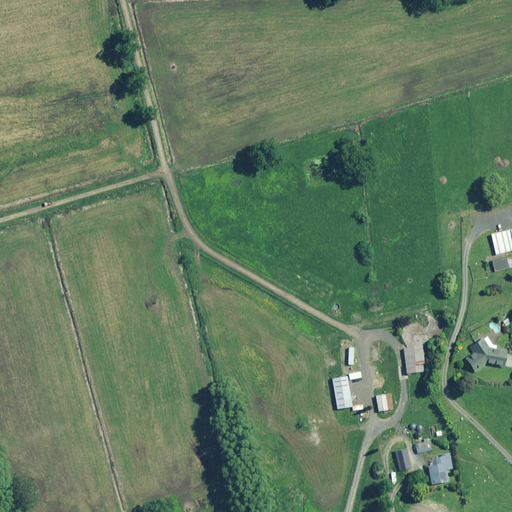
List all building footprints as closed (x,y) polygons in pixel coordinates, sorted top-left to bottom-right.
[(511,250),(511,229),(491,234),(496,255),(511,250)] [(511,267),(511,256),(493,261),(495,271),(511,267)] [(487,336),(469,347),(473,353),(465,358),(473,371),(487,363),(504,366),(507,352),(496,349),(497,345),(491,344),(487,336)] [(426,371),(422,346),(404,348),(407,374),(426,371)] [(352,407),(347,376),(332,379),(337,409),(352,407)] [(393,409),(391,394),(376,396),(378,412),(393,409)] [(409,437),(412,436),(418,436),(417,424),(411,424),(412,430),(409,430),(409,437)] [(414,441),(417,453),(431,450),(429,438),(414,441)] [(409,467),(406,448),(395,450),(398,469),(409,467)] [(452,469),(449,453),(441,455),(441,457),(429,459),(430,466),(428,467),(431,485),(448,482),(446,470),(452,469)]
